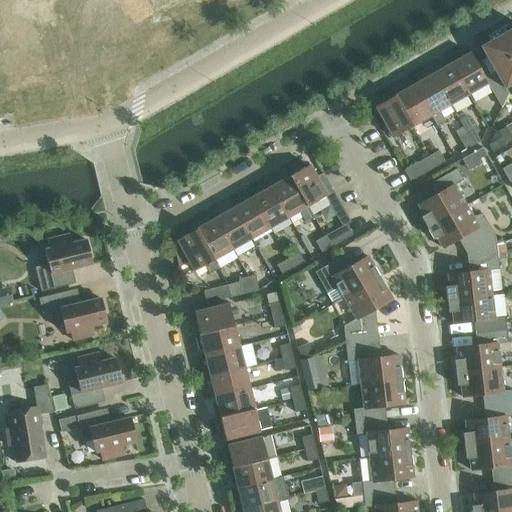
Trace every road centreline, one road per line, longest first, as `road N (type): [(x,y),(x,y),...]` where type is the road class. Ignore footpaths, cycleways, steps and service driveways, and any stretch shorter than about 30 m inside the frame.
road 1 (residential): [(451,511),(432,473),(432,353),(415,327),(407,266),(333,130),(198,201),(128,219)]
road 2 (residential): [(200,511),(128,219)]
road 3 (unclassified): [(329,0),(104,127)]
